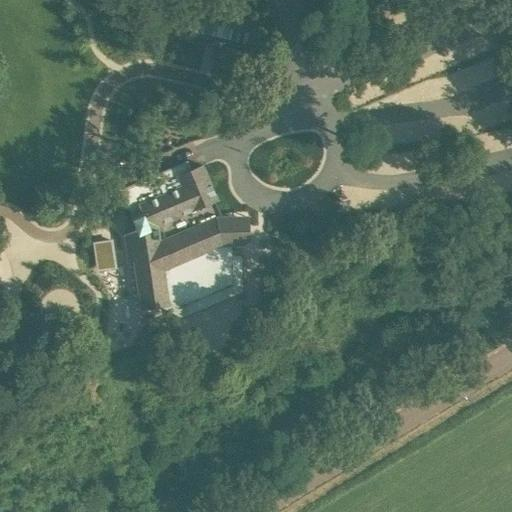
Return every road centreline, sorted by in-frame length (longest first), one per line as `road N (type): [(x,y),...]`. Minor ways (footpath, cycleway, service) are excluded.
road 1 (unclassified): [(279,0),(299,73),(320,82),(510,0)]
road 2 (tertiary): [(253,511),(511,354)]
